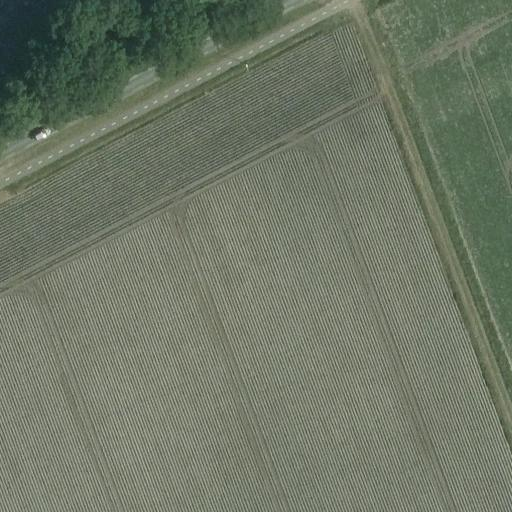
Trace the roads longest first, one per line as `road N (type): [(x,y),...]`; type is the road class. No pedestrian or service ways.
road 1 (track): [(354,0),(511,422)]
road 2 (secondary): [(0,147),(282,0)]
